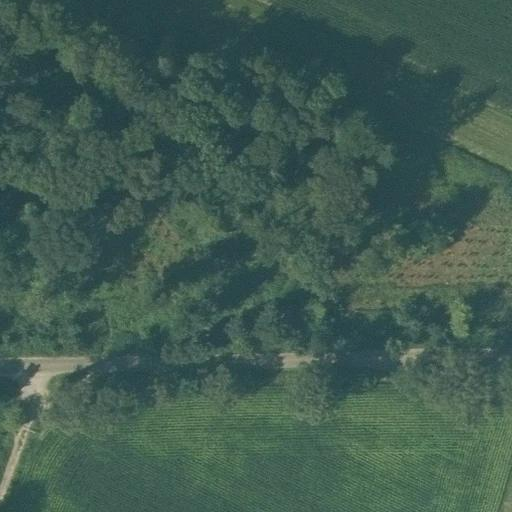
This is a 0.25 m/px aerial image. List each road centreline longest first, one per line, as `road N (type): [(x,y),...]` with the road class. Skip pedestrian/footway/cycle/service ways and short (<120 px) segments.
road 1 (residential): [(0,367),(511,355)]
road 2 (track): [(44,366),(0,491)]
